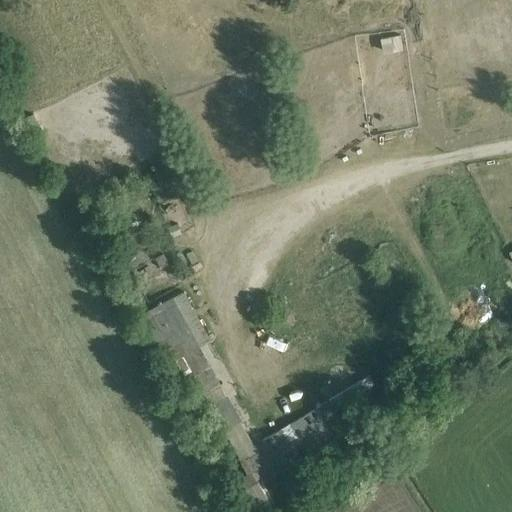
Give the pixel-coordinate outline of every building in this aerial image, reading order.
[(22,123),(31,142),(43,136),(34,117),(22,123)] [(369,141),(384,138),(381,124),(367,126),(369,141)] [(165,257),(149,259),(153,283),(168,281),(165,257)] [(360,269),(374,290),(381,285),(368,264),(360,269)] [(250,511),(278,511),(263,487),(346,437),(326,405),(253,449),(199,350),(211,344),(184,294),(136,320),(159,361),(171,355),(184,379),(191,375),(239,466),(228,472),(250,511)] [(442,339),(456,360),(464,354),(450,333),(442,339)] [(456,360),(417,387),(422,394),(462,368),(456,360)] [(322,402),(352,384),(346,372),(315,390),(322,402)] [(333,412),(375,387),(370,379),(329,404),(333,412)]
